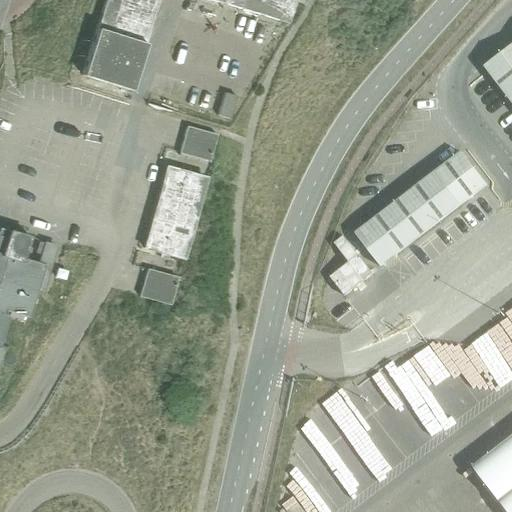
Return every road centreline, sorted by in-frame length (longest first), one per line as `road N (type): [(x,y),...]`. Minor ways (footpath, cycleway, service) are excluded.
road 1 (unclassified): [(228,511),(304,206),(343,130),(453,0)]
road 2 (unclassified): [(15,511),(31,494),(63,481),(101,489),(122,511)]
